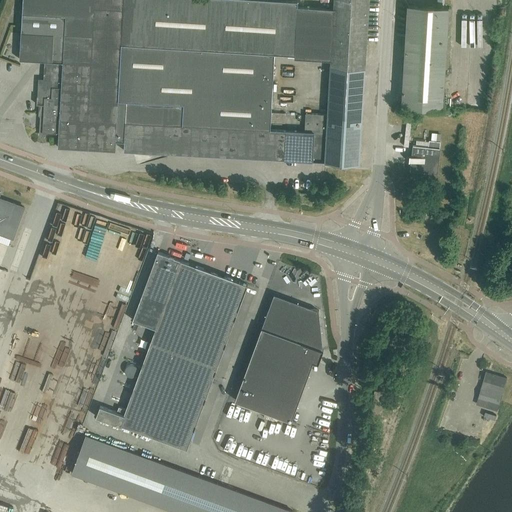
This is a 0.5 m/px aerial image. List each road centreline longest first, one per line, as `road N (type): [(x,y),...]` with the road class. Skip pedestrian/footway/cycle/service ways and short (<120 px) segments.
road 1 (secondary): [(364,252),(150,210),(0,159)]
road 2 (unclassified): [(324,511),(342,458),(347,323),(364,252)]
road 3 (unclassified): [(364,252),(387,0)]
road 4 (secondary): [(510,338),(364,252)]
